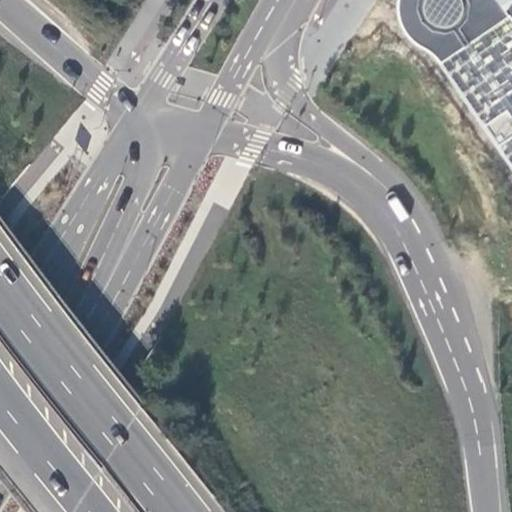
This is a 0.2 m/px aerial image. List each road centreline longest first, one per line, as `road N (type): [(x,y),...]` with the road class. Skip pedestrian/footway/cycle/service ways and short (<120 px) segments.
road 1 (trunk): [(432,293),(419,237),(390,182),(282,86),(281,0)]
road 2 (trunk): [(432,293),(376,202),(321,160),(201,136)]
road 3 (trunk): [(177,511),(0,282)]
road 4 (trunk): [(71,340),(76,293),(150,153),(137,114)]
road 5 (primary): [(71,340),(110,312),(201,136)]
road 6 (trunk): [(485,511),(470,406),(432,293)]
road 7 (primary): [(137,114),(45,272)]
road 8 (trunk): [(137,114),(0,2)]
road 9 (primary): [(201,136),(279,0)]
road 10 (trunk): [(0,392),(92,511)]
road 11 (primary): [(211,0),(137,114)]
road 12 (primary): [(0,450),(71,340)]
